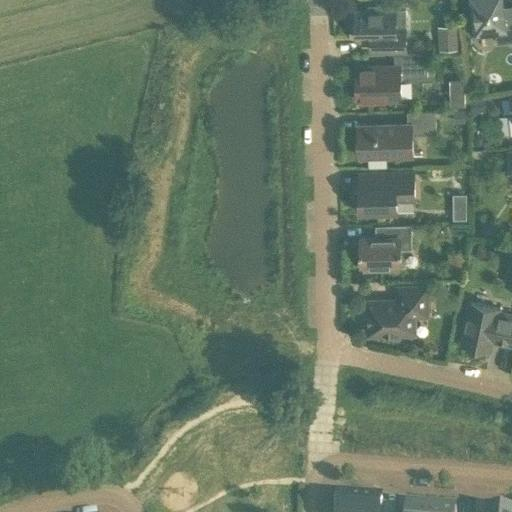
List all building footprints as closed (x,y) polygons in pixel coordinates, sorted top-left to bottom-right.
[(511,40),(511,11),(504,13),(502,0),(472,0),(476,31),(495,28),(497,43),(511,40)] [(368,5),(368,11),(355,11),(356,39),(381,39),(382,51),(406,51),(405,33),(396,33),(395,10),(381,11),(381,5),(368,5)] [(458,49),(458,37),(438,38),(439,50),(458,49)] [(405,77),(427,77),(427,53),(394,54),(394,66),(356,67),(357,100),(401,99),(400,82),(405,77)] [(450,80),(451,106),(466,106),(465,79),(450,80)] [(484,111),(482,96),(470,98),(472,113),(484,111)] [(467,122),(467,109),(455,110),(455,122),(467,122)] [(412,134),(436,133),(436,110),(407,111),(407,123),(358,124),(358,157),(413,155),(412,134)] [(396,200),(415,199),(414,172),(359,173),(359,189),(355,189),(355,204),(360,204),(360,212),(397,212),(396,200)] [(466,217),(466,208),(453,208),(453,217),(466,217)] [(496,229),(495,223),(491,220),(485,221),(481,225),(482,231),(487,234),(493,234),(496,229)] [(401,249),(412,249),(412,224),(385,225),(385,237),(360,237),(361,264),(364,264),(364,268),(398,268),(398,263),(401,263),(401,249)] [(464,271),(464,252),(448,252),(449,271),(464,271)] [(417,333),(417,314),(427,314),(426,287),(399,287),(399,300),(367,301),(368,334),(383,333),(384,336),(399,340),(401,333),(417,333)] [(511,344),(511,337),(511,315),(498,313),(499,308),(470,302),(462,344),(490,350),(492,340),(511,344)] [(380,511),(382,500),(338,496),(336,511),(380,511)]
